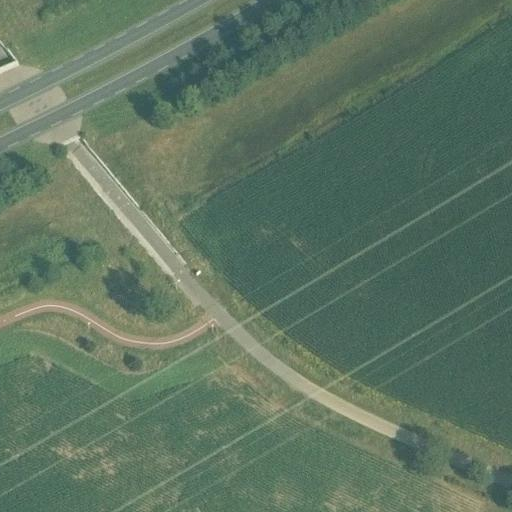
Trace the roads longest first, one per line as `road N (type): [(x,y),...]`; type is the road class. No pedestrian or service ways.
road 1 (unclassified): [(511,483),(291,383),(177,270)]
road 2 (primary): [(0,146),(275,0)]
road 3 (primary): [(202,0),(0,105)]
